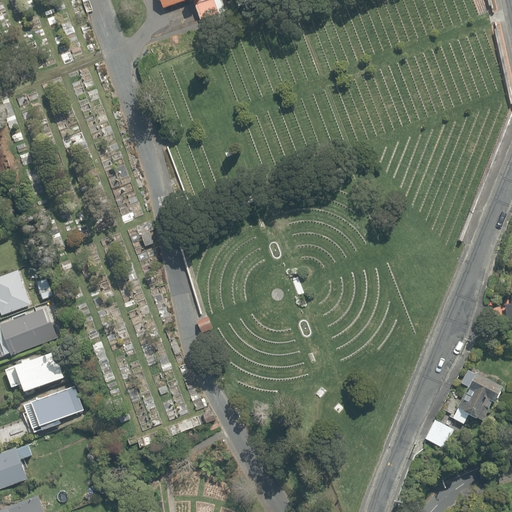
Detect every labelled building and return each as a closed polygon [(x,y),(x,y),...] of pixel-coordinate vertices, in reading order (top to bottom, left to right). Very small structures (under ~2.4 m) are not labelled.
[(159,0),(163,9),(188,0),(190,0),(191,1),(194,0),(201,20),(219,13),(218,12),(221,10),(223,8),(223,5),(222,2),(221,0),(159,0)] [(0,308),(3,316),(32,305),(19,271),(0,277),(0,308)] [(36,311),(0,323),(0,356),(0,357),(46,343),(36,311)] [(54,350),(1,368),(10,397),(63,379),(54,350)] [(441,413),(462,425),(467,416),(478,422),(497,389),(465,370),(441,413)] [(74,386),(19,403),(28,430),(83,412),(74,386)] [(452,429),(455,423),(441,416),(438,422),(431,419),(421,439),(441,449),(446,440),(452,443),(458,431),(452,429)] [(0,488),(29,479),(22,459),(33,455),(29,445),(19,449),(18,447),(0,453),(0,488)] [(38,511),(34,497),(0,508),(0,511),(38,511)]
